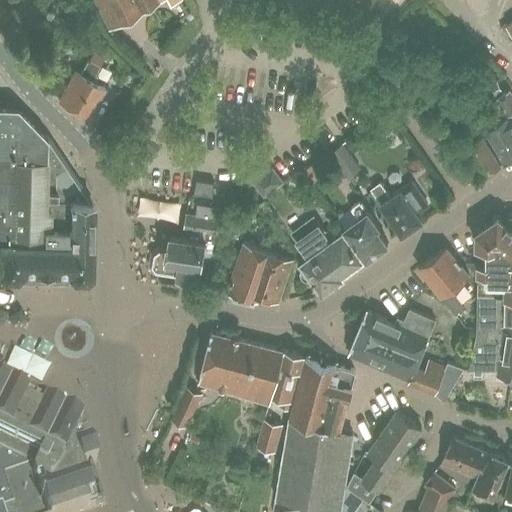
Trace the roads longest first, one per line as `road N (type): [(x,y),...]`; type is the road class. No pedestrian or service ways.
road 1 (residential): [(307,317),(478,203)]
road 2 (residential): [(142,502),(122,444),(113,309)]
road 3 (residential): [(307,317),(113,309)]
road 4 (residential): [(478,203),(380,78),(353,75)]
road 5 (residential): [(447,412),(331,346),(307,317)]
road 6 (residential): [(101,172),(134,154),(205,46)]
road 7 (tertiary): [(101,172),(0,52)]
road 8 (tertiary): [(113,309),(101,172)]
